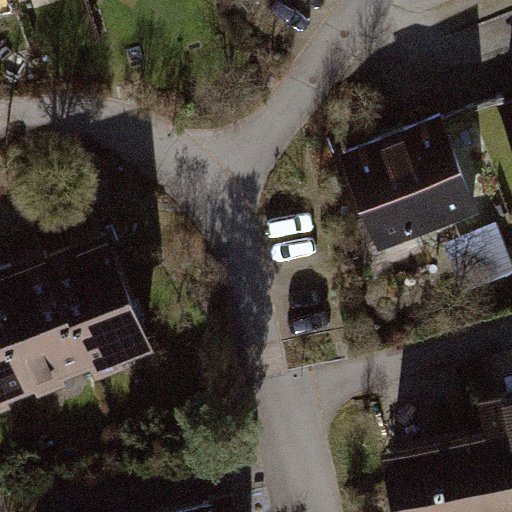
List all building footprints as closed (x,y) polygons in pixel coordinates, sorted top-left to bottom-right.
[(350,154),(386,246),(490,205),(453,113),(350,154)] [(125,212),(64,237),(108,345),(110,350),(172,325),(125,212)] [(61,232),(0,256),(47,370),(108,345),(64,237),(61,232)] [(0,256),(0,389),(47,370),(0,256)] [(501,407),(487,410),(508,511),(511,511),(511,374),(495,378),(501,407)] [(508,511),(487,410),(397,429),(414,511),(508,511)] [(234,511),(228,482),(152,499),(154,511),(234,511)]
